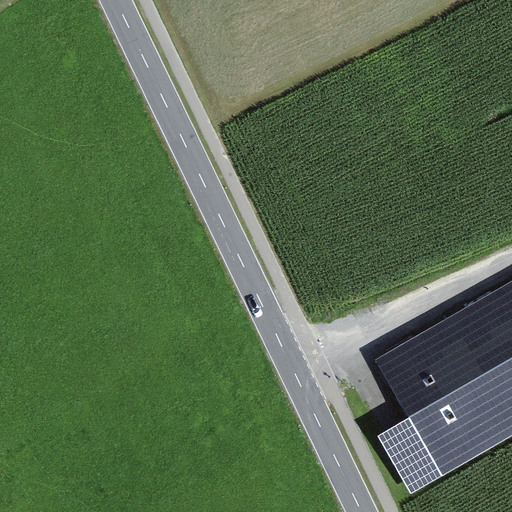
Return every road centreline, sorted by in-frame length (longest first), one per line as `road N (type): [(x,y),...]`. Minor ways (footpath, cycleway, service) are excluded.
road 1 (secondary): [(360,511),(115,0)]
road 2 (track): [(291,369),(511,264)]
